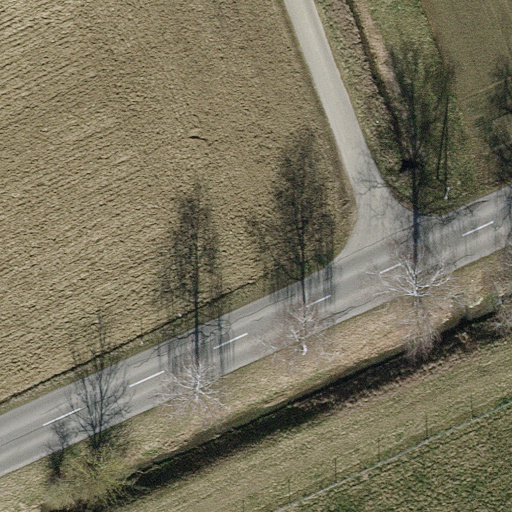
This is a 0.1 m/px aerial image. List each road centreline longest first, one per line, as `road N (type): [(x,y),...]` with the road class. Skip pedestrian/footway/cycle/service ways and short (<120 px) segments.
road 1 (tertiary): [(0,458),(511,222)]
road 2 (track): [(401,275),(301,0)]
